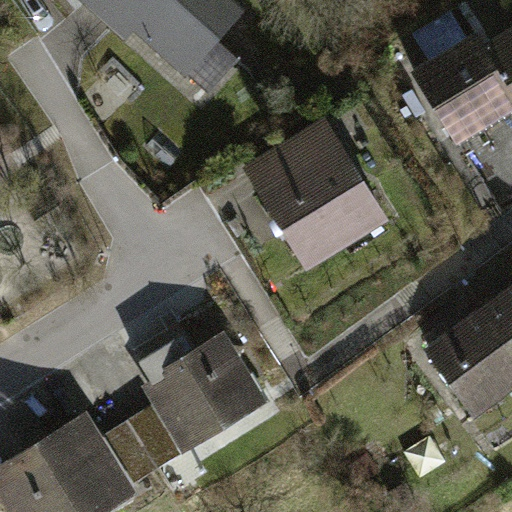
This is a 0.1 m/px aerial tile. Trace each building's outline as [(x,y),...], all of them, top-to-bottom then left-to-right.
[(239,10),(226,0),(92,0),(114,19),(121,11),(188,69),(239,10)] [(434,66),(418,76),(457,141),(511,107),(511,94),(486,51),(478,39),(471,43),(452,11),(415,34),(434,66)] [(511,34),(486,51),(511,94),(511,34)] [(327,122),(249,170),(306,263),(384,215),(327,122)] [(511,291),(485,311),(511,348),(511,291)] [(431,350),(474,409),(511,381),(511,348),(485,311),(431,350)] [(174,348),(144,367),(188,438),(255,396),(219,339),(183,362),(174,348)] [(153,404),(105,434),(135,482),(184,451),(153,404)] [(84,422),(0,474),(0,476),(21,510),(33,502),(38,511),(85,511),(125,488),(84,422)]
